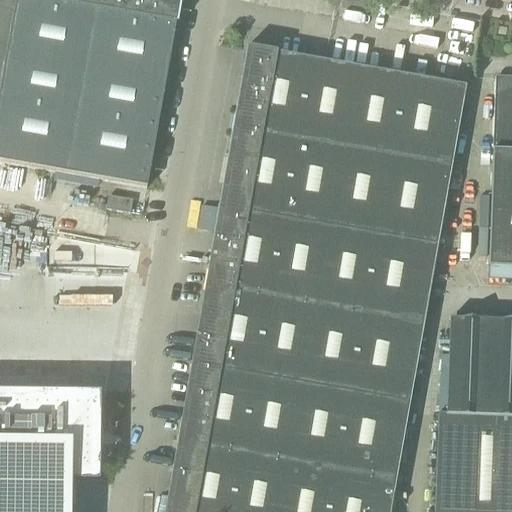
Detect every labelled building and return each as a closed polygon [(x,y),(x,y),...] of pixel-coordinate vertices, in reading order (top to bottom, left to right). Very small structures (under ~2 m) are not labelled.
[(0,163),(69,176),(99,0),(16,0),(0,90),(0,163)] [(0,0),(0,90),(16,0),(0,0)] [(99,0),(69,176),(147,189),(180,0),(99,0)] [(176,453),(165,511),(390,511),(466,89),(247,50),(219,211),(176,453)] [(511,79),(496,78),(489,267),(511,267),(511,79)] [(132,202),(109,198),(107,211),(130,215),(132,202)] [(447,416),(511,418),(511,323),(451,321),(447,416)] [(0,511),(69,511),(70,475),(90,475),(91,404),(0,402),(0,511)] [(511,511),(511,418),(447,416),(438,416),(434,511),(511,511)]
